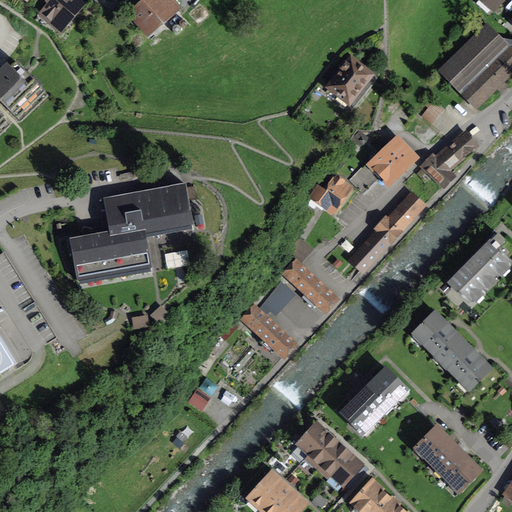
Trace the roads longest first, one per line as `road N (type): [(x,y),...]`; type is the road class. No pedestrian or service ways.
road 1 (residential): [(490,119),(468,120),(427,152),(314,259),(348,289)]
road 2 (residential): [(490,119),(486,141),(466,167),(348,289)]
road 3 (residential): [(348,289),(218,430)]
